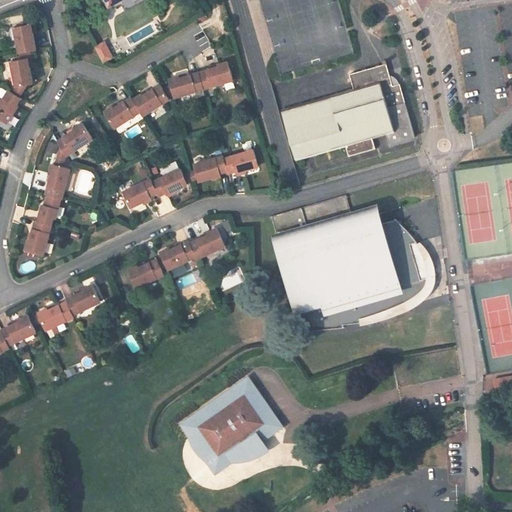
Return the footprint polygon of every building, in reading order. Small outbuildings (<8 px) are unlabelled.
[(21,23),(22,26),(31,24),(32,31),(36,30),(34,20),(21,23)] [(22,26),(14,28),(19,52),(29,50),(36,49),(32,31),(31,24),(22,26)] [(104,63),(114,58),(105,41),(95,46),(104,63)] [(17,53),(19,60),(27,58),(29,67),(33,67),(29,50),(19,52),(17,53)] [(11,62),(16,86),(27,84),(32,83),(29,67),(27,58),(19,60),(11,62)] [(211,69),(198,73),(203,89),(233,80),(228,62),(218,65),(219,67),(211,69)] [(283,111),(297,159),(346,145),(349,157),(376,149),(372,137),(386,133),(390,145),(416,137),(405,102),(400,83),(393,86),(386,64),(349,74),(354,90),(283,111)] [(179,78),(179,76),(169,79),(171,85),(173,92),(174,97),(203,89),(198,73),(187,76),(179,78)] [(16,86),(12,93),(19,97),(27,84),(16,86)] [(141,94),(133,99),(140,111),(143,115),(169,98),(167,96),(163,90),(160,84),(149,92),(143,96),(141,94)] [(171,85),(163,90),(167,96),(173,92),(171,85)] [(0,118),(7,124),(18,106),(16,105),(21,98),(19,97),(12,93),(9,90),(0,104),(0,105),(3,107),(0,111),(0,118)] [(113,106),(105,112),(115,128),(140,111),(133,99),(131,97),(121,104),(114,108),(113,106)] [(69,134),(58,141),(61,147),(67,154),(67,155),(93,139),(82,123),(74,128),(75,130),(69,134)] [(61,147),(56,165),(63,166),(67,154),(61,147)] [(254,150),(224,158),(228,170),(228,173),(236,171),(237,173),(245,170),(258,166),(254,150)] [(194,164),(199,181),(212,177),(221,174),(220,172),(228,170),(224,158),(223,156),(194,164)] [(50,181),(46,194),(49,195),(61,198),(62,198),(70,169),(63,166),(56,165),(52,164),(49,173),(52,174),(50,181)] [(180,169),(153,182),(158,192),(165,189),(166,192),(174,188),(187,182),(180,169)] [(123,192),(131,207),(143,201),(151,197),(150,196),(158,192),(153,182),(151,178),(123,192)] [(43,204),(38,221),(52,225),(54,217),(56,218),(61,198),(49,195),(47,201),(46,205),(44,205),(43,204)] [(346,196),(271,217),(279,243),(277,243),(296,309),(301,308),(303,331),(344,328),(343,325),(361,323),(360,319),(386,315),(386,312),(413,304),(411,300),(420,297),(426,294),(431,288),(433,282),(432,276),(421,279),(410,244),(417,242),(412,236),(407,230),(396,220),(383,223),(380,213),(353,221),(351,214),(346,196)] [(378,206),(351,214),(353,221),(380,213),(378,206)] [(44,255),(52,225),(38,221),(36,221),(32,233),(30,241),(28,240),(26,250),(44,255)] [(202,238),(190,243),(196,256),(197,258),(225,245),(217,228),(208,232),(209,234),(202,238)] [(170,248),(161,252),(168,269),(196,256),(190,243),(189,241),(177,247),(170,250),(170,248)] [(225,248),(211,254),(213,260),(227,253),(225,248)] [(138,266),(129,270),(137,287),(164,274),(157,259),(145,264),(139,268),(138,266)] [(78,294),(66,299),(67,302),(73,315),(101,301),(93,284),(84,288),(85,291),(78,294)] [(48,309),(38,313),(46,330),(74,317),(73,315),(67,302),(55,307),(48,311),(48,309)] [(13,324),(1,330),(2,332),(9,345),(36,331),(28,315),(19,319),(20,321),(13,324)] [(9,345),(2,332),(0,333),(0,351),(10,347),(9,345)] [(495,385),(511,382),(511,376),(493,380),(495,385)] [(182,424),(190,436),(205,458),(216,473),(233,461),(238,460),(243,460),(247,459),(251,458),(252,458),(255,456),(259,455),(263,453),(266,451),(268,449),(262,441),(283,426),(272,411),(258,391),(249,377),(225,394),(227,396),(206,410),(205,408),(182,424)] [(511,382),(495,385),(496,391),(511,388),(511,382)]
